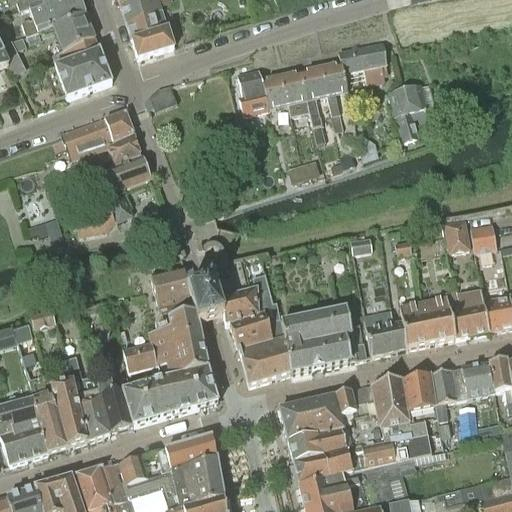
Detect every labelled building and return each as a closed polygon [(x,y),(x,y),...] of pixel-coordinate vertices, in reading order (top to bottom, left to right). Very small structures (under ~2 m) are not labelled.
[(28,15),(38,11),(46,7),(65,0),(43,0),(44,0),(40,2),(39,0),(36,0),(14,7),(18,18),(28,15)] [(65,0),(46,7),(38,11),(28,15),(32,26),(28,27),(27,25),(20,28),(25,42),(37,38),(52,33),(84,20),(76,0),(65,0)] [(115,0),(118,10),(119,10),(149,0),(115,0)] [(149,0),(119,10),(125,29),(162,17),(160,10),(156,0),(149,0)] [(168,0),(156,0),(160,10),(171,7),(168,0)] [(167,34),(162,17),(125,29),(130,45),(136,64),(172,53),(166,34),(167,34)] [(93,45),(84,20),(52,33),(61,57),(93,45)] [(0,52),(0,58),(7,71),(12,81),(23,75),(14,57),(25,53),(22,44),(0,52)] [(65,68),(98,57),(93,45),(61,57),(52,61),(56,71),(65,68)] [(371,94),(371,90),(388,86),(384,71),(385,71),(380,48),(357,53),(363,76),(367,95),(371,94)] [(340,67),(343,81),(363,76),(357,53),(337,58),(339,67),(340,67)] [(104,72),(98,57),(65,68),(56,71),(44,76),(49,88),(58,85),(63,99),(65,105),(111,88),(104,72)] [(339,67),(320,71),(323,86),(326,102),(325,102),(330,122),(334,138),(342,136),(338,120),(339,120),(334,100),(346,98),(343,81),(340,67),(339,67)] [(306,106),(310,127),(313,139),(315,150),(324,148),(320,131),(321,131),(319,123),(318,123),(314,105),(325,102),(326,102),(323,86),(320,71),(300,76),(306,104),(306,106)] [(264,124),(269,123),(259,84),(257,75),(236,80),(241,103),(237,104),(242,121),(263,116),(264,124)] [(306,106),(306,104),(300,76),(279,80),(286,110),(305,105),(306,106)] [(271,113),(286,110),(279,80),(259,84),(269,123),(273,122),(271,113)] [(170,91),(170,89),(167,90),(157,93),(143,105),(149,121),(151,120),(148,114),(152,112),(154,116),(176,108),(169,92),(170,91)] [(424,115),(424,113),(431,111),(426,89),(388,98),(394,123),(398,139),(401,149),(416,145),(413,130),(427,126),(425,119),(424,115)] [(106,153),(132,140),(124,116),(62,139),(63,144),(67,154),(68,158),(104,147),(106,153)] [(434,127),(437,137),(446,135),(443,125),(434,127)] [(110,174),(140,161),(139,159),(133,140),(132,140),(106,153),(109,158),(95,164),(96,165),(101,178),(110,174)] [(63,144),(52,148),(53,153),(55,158),(67,154),(63,144)] [(343,174),(354,171),(350,158),(339,162),(343,174)] [(112,201),(120,198),(149,185),(140,161),(110,174),(101,178),(112,201)] [(314,167),(287,175),(290,190),(318,181),(314,167)] [(330,172),(332,178),(341,175),(339,169),(330,172)] [(106,209),(114,229),(131,222),(128,214),(130,213),(124,201),(106,209)] [(114,229),(106,209),(104,204),(85,211),(87,217),(70,223),(77,243),(105,238),(114,229)] [(448,259),(469,255),(463,229),(443,233),(448,259)] [(472,247),(493,243),(490,231),(469,235),(472,247)] [(61,240),(59,232),(47,236),(50,244),(61,240)] [(440,240),(438,232),(427,235),(429,242),(440,240)] [(493,243),(472,247),(474,259),(495,255),(493,243)] [(351,261),(371,257),(369,245),(349,249),(351,261)] [(395,262),(410,259),(408,247),(393,250),(395,262)] [(193,319),(190,307),(187,292),(182,274),(150,282),(157,315),(166,313),(169,325),(193,319)] [(236,356),(238,355),(255,350),(272,346),(267,328),(279,325),(275,307),(271,307),(264,281),(251,284),(254,294),(258,322),(229,331),(236,356)] [(210,326),(215,324),(221,322),(223,322),(218,304),(214,291),(214,288),(212,285),(209,285),(206,287),(205,290),(200,292),(194,293),(192,290),(189,290),(187,292),(190,307),(193,319),(197,330),(210,326)] [(254,294),(218,304),(223,322),(221,322),(224,332),(229,331),(258,322),(254,294)] [(458,314),(456,300),(455,296),(444,298),(445,304),(419,309),(426,351),(454,345),(448,316),(458,314)] [(488,338),(482,307),(480,296),(456,300),(458,314),(448,316),(454,345),(455,345),(468,343),(469,343),(469,344),(473,343),(473,342),(474,342),(488,338)] [(511,334),(511,327),(507,302),(482,307),(488,338),(511,334)] [(399,313),(401,327),(405,355),(426,351),(419,309),(399,313)] [(280,328),(289,380),(311,376),(313,376),(313,377),(321,375),(320,374),(323,374),(350,368),(349,368),(354,367),(356,367),(355,367),(365,364),(362,350),(353,351),(351,342),(345,314),(280,328)] [(369,363),(405,355),(401,327),(392,328),(390,317),(362,323),(369,363)] [(33,337),(53,331),(50,319),(30,325),(33,337)] [(160,386),(205,375),(206,375),(206,374),(197,330),(193,319),(169,325),(167,325),(169,335),(148,339),(150,350),(157,373),(160,386)] [(289,380),(280,328),(279,325),(267,328),(272,346),(255,350),(238,355),(244,381),(248,392),(270,386),(270,385),(274,384),(275,384),(276,384),(279,383),(280,383),(288,380),(288,381),(289,380)] [(30,344),(27,332),(12,337),(15,349),(30,344)] [(128,380),(157,373),(150,350),(122,357),(128,380)] [(69,381),(70,388),(86,448),(109,440),(109,439),(96,390),(94,381),(81,385),(75,363),(65,365),(69,381)] [(511,397),(506,367),(506,365),(486,368),(493,400),(494,400),(494,397),(502,395),(505,409),(507,421),(511,420),(511,397)] [(486,368),(456,374),(463,406),(468,405),(493,400),(486,368)] [(456,374),(429,379),(434,411),(457,407),(463,406),(456,374)] [(160,386),(123,396),(132,432),(216,409),(206,375),(205,375),(160,386)] [(429,379),(400,385),(407,418),(429,413),(431,425),(437,424),(434,411),(429,379)] [(66,454),(67,454),(50,393),(46,381),(27,387),(30,393),(33,404),(41,432),(39,433),(47,459),(66,454)] [(409,430),(408,428),(407,418),(400,385),(369,392),(373,410),(381,451),(426,441),(423,428),(409,430)] [(110,386),(96,390),(109,439),(132,432),(123,396),(113,398),(110,386)] [(70,388),(50,393),(67,454),(86,448),(70,388)] [(354,415),(373,410),(369,392),(350,397),(354,415)] [(287,449),(343,437),(344,437),(340,418),(354,415),(350,397),(332,401),(278,414),(287,449)] [(8,407),(9,411),(0,413),(0,448),(8,471),(46,460),(47,460),(47,459),(39,433),(41,432),(33,404),(18,408),(17,404),(14,402),(9,403),(8,407)] [(287,449),(292,470),(381,451),(373,410),(354,415),(356,424),(349,425),(351,436),(344,437),(343,437),(287,449)] [(477,410),(461,411),(462,442),(478,442),(477,410)] [(439,439),(440,445),(450,444),(448,437),(447,429),(438,431),(439,439)] [(505,458),(510,482),(511,490),(511,437),(501,440),(505,458)] [(168,478),(216,467),(211,441),(194,446),(155,458),(161,480),(168,478)] [(364,475),(411,463),(430,458),(426,441),(381,451),(292,470),(297,491),(364,475)] [(140,462),(117,469),(124,491),(147,484),(140,462)] [(387,511),(420,505),(411,463),(364,475),(297,491),(302,511),(387,511)] [(147,484),(124,491),(126,498),(160,490),(163,511),(194,511),(223,505),(216,469),(216,467),(168,478),(161,480),(147,484)] [(126,498),(124,491),(117,469),(101,474),(102,474),(101,474),(104,485),(112,511),(118,509),(118,511),(126,511),(125,507),(126,507),(123,499),(126,498)] [(101,474),(70,483),(79,511),(118,511),(118,509),(112,511),(104,485),(101,474)] [(511,511),(511,490),(510,482),(477,490),(481,507),(480,507),(481,511),(511,511)] [(32,494),(32,495),(37,511),(79,511),(70,483),(32,494)] [(461,511),(480,507),(481,507),(477,490),(447,498),(422,505),(420,505),(387,511),(461,511)] [(37,511),(32,495),(4,504),(6,511),(37,511)]
